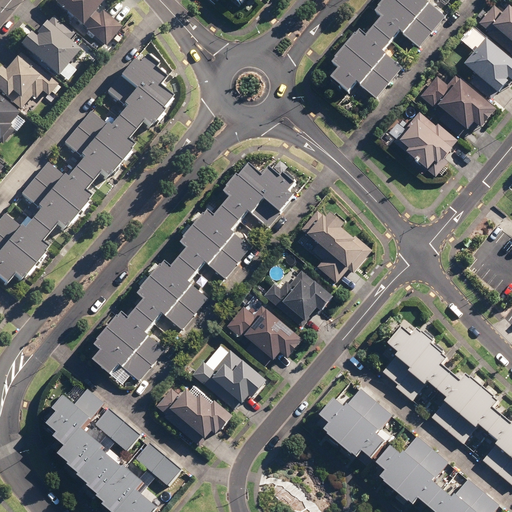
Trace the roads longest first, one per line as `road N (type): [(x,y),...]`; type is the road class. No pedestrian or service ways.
road 1 (residential): [(133,410),(340,165)]
road 2 (tertiary): [(246,114),(51,343)]
road 3 (tertiary): [(32,326),(224,98)]
road 4 (residential): [(0,193),(164,5)]
road 5 (residential): [(334,350),(511,501)]
road 6 (residential): [(340,165),(481,0)]
road 7 (residential): [(334,350),(248,453),(238,479)]
road 8 (residential): [(420,256),(511,147)]
road 9 (residential): [(420,256),(511,359)]
road 10 (residential): [(133,410),(196,467),(238,479)]
road 11 (residential): [(420,256),(334,350)]
road 12 (residential): [(340,165),(420,256)]
